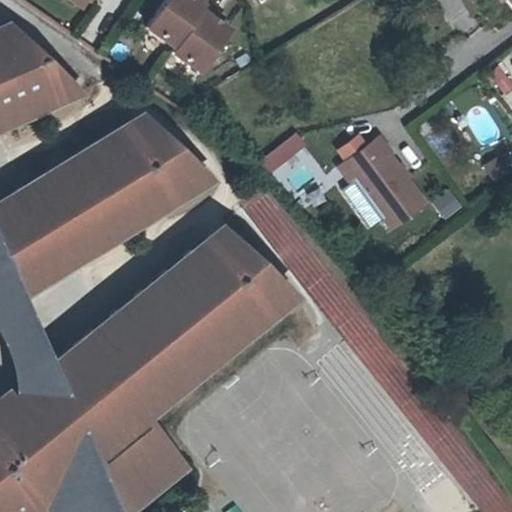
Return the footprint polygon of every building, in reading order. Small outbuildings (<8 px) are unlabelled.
[(159,0),(139,28),(166,48),(163,52),(191,72),(220,30),(211,23),(206,20),(210,15),(196,5),(200,1),(198,0),(159,0)] [(493,0),(506,18),(511,13),(511,12),(503,0),(485,0),(487,2),(491,0),(493,0)] [(511,0),(503,0),(511,12),(511,0)] [(215,19),(210,15),(206,20),(211,23),(215,19)] [(0,80),(40,63),(0,24),(0,80)] [(0,121),(70,92),(40,63),(0,80),(0,121)] [(511,84),(498,64),(485,74),(499,94),(511,84)] [(0,277),(6,293),(197,181),(169,153),(156,161),(145,151),(151,148),(123,120),(0,192),(0,277)] [(294,131),(274,147),(285,160),(305,143),(294,131)] [(348,184),(352,180),(389,226),(422,199),(372,136),(334,167),(348,184)] [(447,188),(432,201),(446,219),(461,206),(447,188)] [(0,511),(26,511),(28,497),(84,473),(100,511),(112,511),(163,472),(124,420),(266,306),(275,299),(247,269),(235,279),(225,269),(230,265),(200,233),(36,362),(41,375),(13,387),(0,392),(0,511)] [(0,355),(13,387),(41,375),(36,362),(6,293),(0,277),(0,355)] [(100,511),(84,473),(28,497),(30,510),(30,511),(100,511)]
